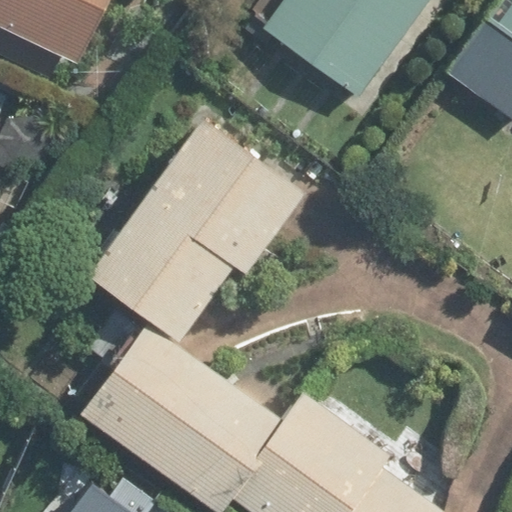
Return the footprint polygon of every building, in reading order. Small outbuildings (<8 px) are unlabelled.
[(0,0),(0,40),(59,67),(69,46),(86,54),(112,0),(0,0)] [(286,0),(271,23),(368,91),(432,0),(286,0)] [(511,0),(499,0),(491,11),(511,27),(511,0)] [(511,27),(491,11),(451,64),(511,110),(511,27)] [(37,109),(22,115),(0,103),(0,160),(3,155),(5,157),(17,162),(21,154),(48,154),(57,134),(37,109)] [(262,262),(320,177),(211,103),(102,263),(194,326),(245,251),(262,262)] [(456,511),(396,467),(403,458),(313,391),(293,418),(154,311),(88,397),(231,507),(241,494),(265,511),(456,511)] [(62,396),(94,360),(64,334),(33,370),(62,396)]
